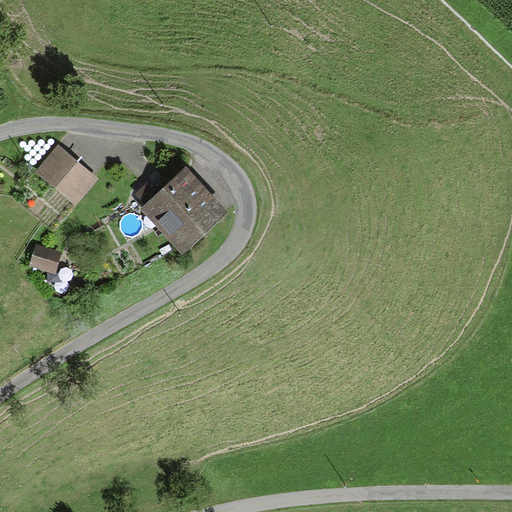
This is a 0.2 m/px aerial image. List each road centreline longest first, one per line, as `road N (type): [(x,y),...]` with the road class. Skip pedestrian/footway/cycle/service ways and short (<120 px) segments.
road 1 (residential): [(0,394),(225,255),(247,200),(215,155),(153,131),(72,123),(0,132)]
road 2 (residential): [(511,492),(361,492),(217,511)]
